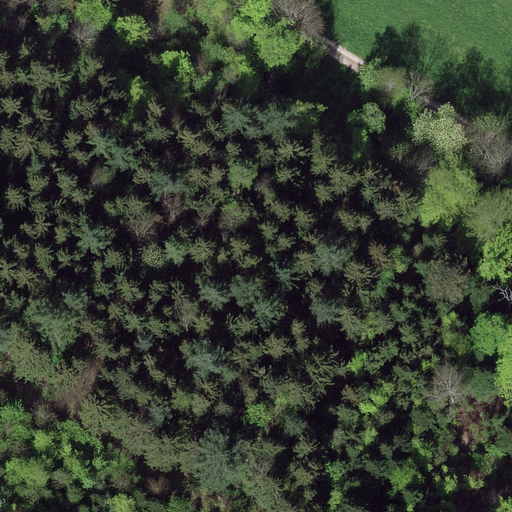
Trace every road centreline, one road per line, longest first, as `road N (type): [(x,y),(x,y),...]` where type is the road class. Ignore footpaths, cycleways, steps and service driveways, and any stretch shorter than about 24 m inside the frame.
road 1 (track): [(511,146),(257,0)]
road 2 (track): [(0,378),(206,511)]
